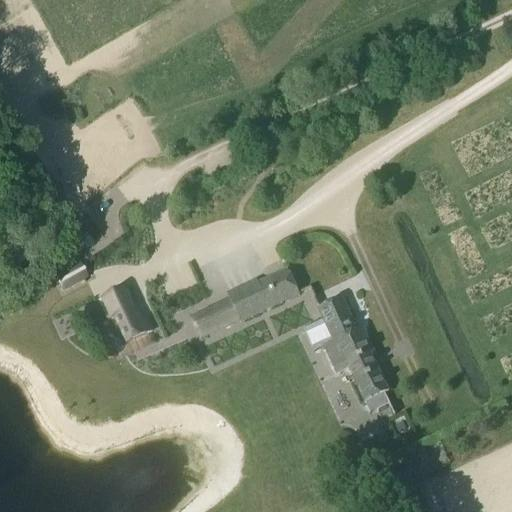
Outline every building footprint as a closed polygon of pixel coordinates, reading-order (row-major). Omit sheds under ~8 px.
[(28,149),(14,159),(59,216),(72,206),(28,149)] [(257,281),(225,296),(229,303),(230,302),(240,322),(238,323),(239,326),(299,298),(287,271),(258,285),(257,281)] [(45,284),(52,296),(69,287),(62,275),(45,284)] [(139,321),(125,290),(102,300),(111,319),(114,318),(127,345),(151,333),(145,318),(139,321)] [(341,300),(317,312),(332,344),(323,349),(336,377),(349,372),(369,414),(388,406),(394,418),(395,418),(385,396),(388,394),(371,357),(374,355),(362,330),(357,332),(341,300)] [(230,302),(229,303),(190,321),(200,341),(238,323),(240,322),(230,302)] [(429,511),(417,484),(395,494),(402,511),(429,511)]
